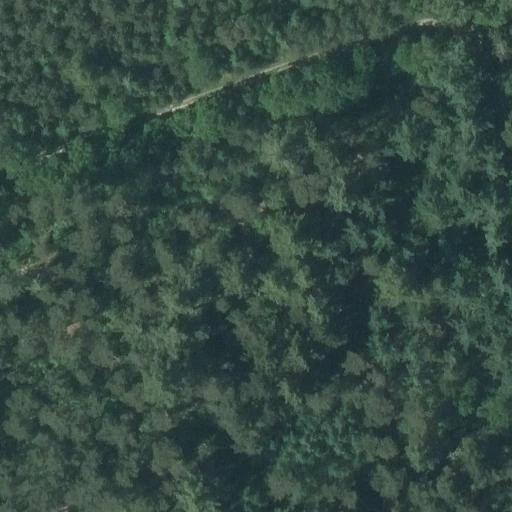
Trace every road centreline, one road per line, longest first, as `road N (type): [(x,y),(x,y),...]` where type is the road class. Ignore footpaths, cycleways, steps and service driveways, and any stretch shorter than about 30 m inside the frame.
road 1 (track): [(472,2),(0,155)]
road 2 (track): [(511,121),(471,0)]
